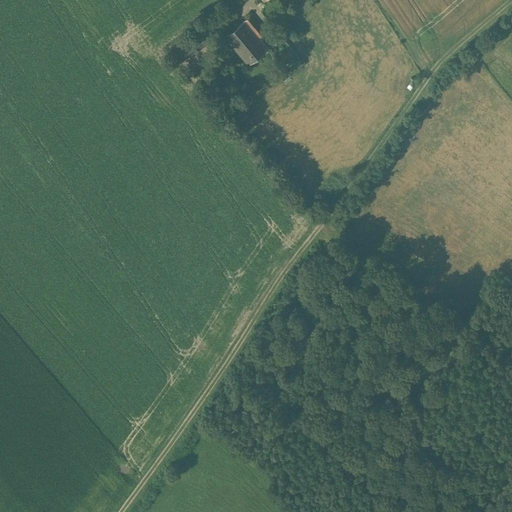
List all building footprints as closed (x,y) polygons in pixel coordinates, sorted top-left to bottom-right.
[(262,29),(251,16),(245,21),(256,34),(262,29)] [(256,34),(245,21),(226,37),(249,64),(268,49),(259,37),(256,34)] [(265,32),(262,29),(256,34),(259,37),(265,32)] [(209,30),(188,45),(193,52),(194,54),(215,38),(209,30)] [(193,52),(188,45),(183,38),(170,47),(181,62),(193,52)]
